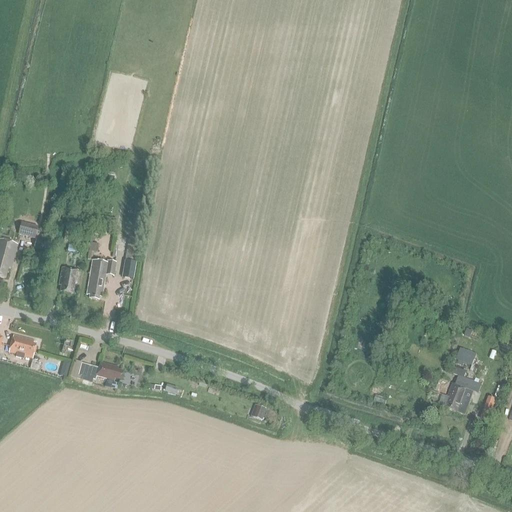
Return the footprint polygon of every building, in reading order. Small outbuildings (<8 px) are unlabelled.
[(145,210),(135,209),(134,217),(144,218),(145,210)] [(116,228),(117,220),(96,217),(95,225),(111,227),(116,228)] [(18,236),(35,240),(38,228),(21,223),(18,236)] [(64,241),(76,243),(79,226),(67,224),(64,241)] [(140,240),(129,238),(123,275),(133,277),(136,262),(140,240)] [(18,246),(0,241),(0,278),(6,280),(9,269),(12,270),(18,246)] [(50,244),(36,241),(34,249),(48,252),(50,244)] [(67,252),(78,254),(79,247),(68,245),(67,252)] [(103,299),(106,276),(114,277),(116,263),(108,262),(107,264),(93,262),(87,296),(91,297),(90,300),(99,301),(99,298),(103,299)] [(76,284),(78,285),(80,272),(62,269),(59,287),(61,287),(61,293),(74,296),(76,284)] [(34,342),(14,336),(9,353),(33,359),(37,346),(34,345),(34,342)] [(458,362),(478,367),(481,353),(461,348),(458,362)] [(75,362),(71,378),(83,382),(82,385),(88,386),(89,383),(92,384),(93,379),(96,380),(97,377),(114,382),(115,380),(120,381),(123,373),(117,371),(118,369),(100,364),(99,370),(82,365),(82,364),(75,362)] [(68,380),(70,372),(66,370),(61,373),(60,377),(68,380)] [(449,398),(445,408),(465,416),(473,393),(466,390),(466,389),(455,385),(452,384),(448,396),(450,397),(449,398)] [(498,387),(494,399),(501,401),(505,389),(498,387)] [(388,404),(390,398),(376,395),(375,401),(388,404)] [(252,417),(269,422),(273,410),(256,405),(252,417)]
